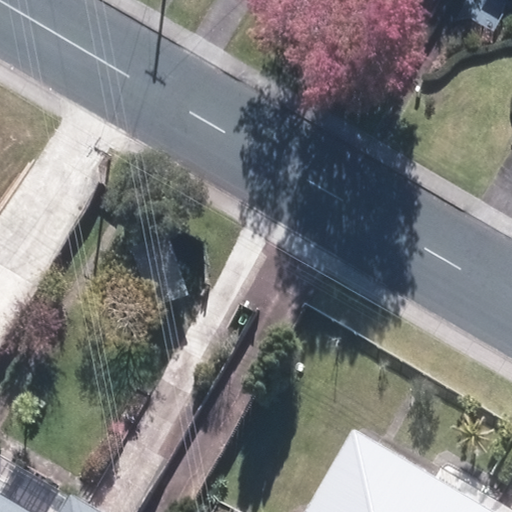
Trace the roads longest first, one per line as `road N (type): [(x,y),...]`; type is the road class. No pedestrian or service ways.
road 1 (residential): [(511,295),(2,0)]
road 2 (unknown): [(0,289),(94,123)]
